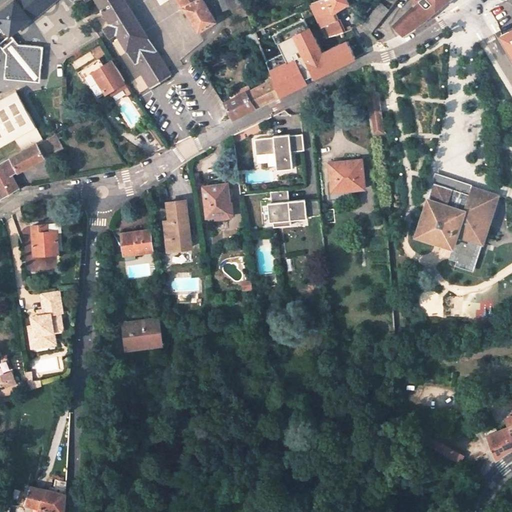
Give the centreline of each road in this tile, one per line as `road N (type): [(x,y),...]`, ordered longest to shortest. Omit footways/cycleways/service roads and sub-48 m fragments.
road 1 (residential): [(101,191),(371,57),(404,51),(471,9)]
road 2 (residential): [(101,191),(73,511)]
